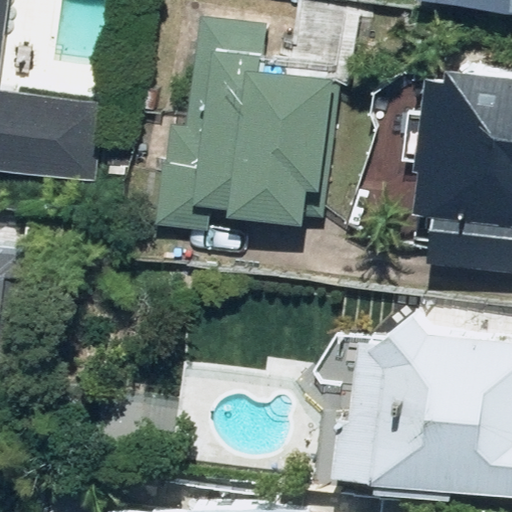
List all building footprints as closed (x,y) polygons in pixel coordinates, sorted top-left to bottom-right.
[(0,0),(0,162),(89,173),(99,93),(10,82),(20,2),(0,0)] [(282,46),(284,9),(204,5),(198,115),(181,115),(179,157),(164,156),(161,221),(207,223),(209,198),(241,199),(240,206),(343,211),(351,49),(282,46)] [(464,60),(442,58),(430,199),(443,200),(439,252),(511,258),(511,264),(511,263),(511,56),(486,54),(487,47),(465,45),(464,60)] [(0,362),(43,366),(56,235),(0,229),(0,362)] [(511,315),(453,310),(434,282),(426,281),(391,311),(371,309),(370,316),(353,314),(351,335),(365,336),(364,356),(372,356),(369,391),(347,390),(341,472),(380,475),(379,489),(481,497),(482,486),(511,488),(511,315)] [(353,511),(321,510),(322,494),(201,487),(200,503),(157,501),(158,495),(122,492),(120,511),(353,511)]
